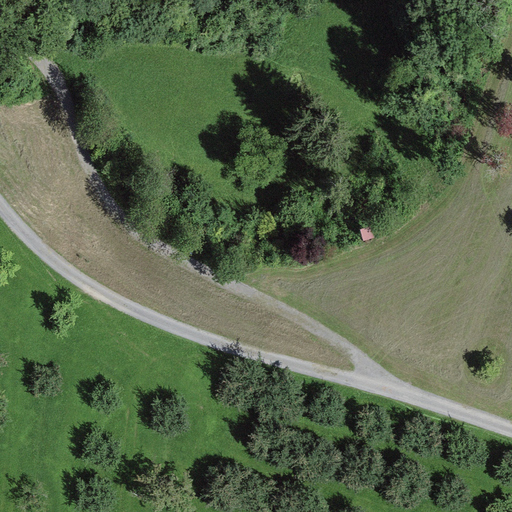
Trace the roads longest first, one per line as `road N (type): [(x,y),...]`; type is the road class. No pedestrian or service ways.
road 1 (track): [(511,428),(382,386),(352,352),(113,208),(69,150),(0,29)]
road 2 (track): [(382,386),(250,353),(158,319),(61,267),(0,202)]
